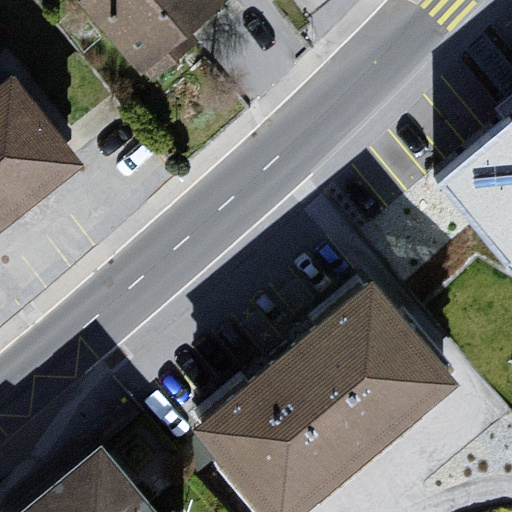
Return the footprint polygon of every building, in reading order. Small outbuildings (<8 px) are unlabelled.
[(230,0),(83,0),(144,72),(231,1),(230,0)] [(8,71),(0,78),(0,220),(79,158),(8,71)] [(511,106),(431,173),(511,270),(511,106)] [(335,275),(152,427),(223,511),(264,511),(425,383),(335,275)] [(156,511),(100,443),(13,511),(156,511)]
